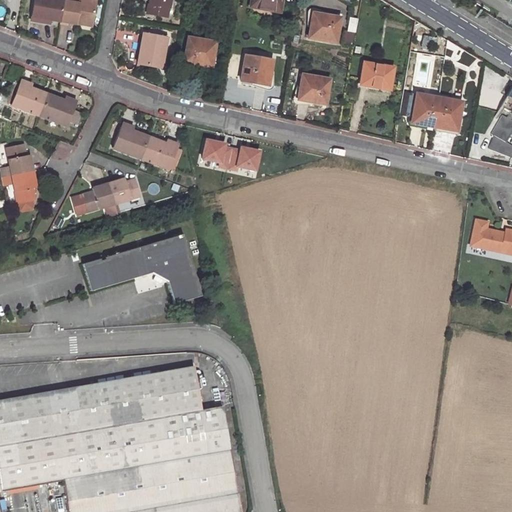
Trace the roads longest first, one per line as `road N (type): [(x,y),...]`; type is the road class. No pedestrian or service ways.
road 1 (residential): [(112,85),(191,112),(511,178)]
road 2 (residential): [(0,348),(196,337),(217,345),(243,376),(268,511)]
road 3 (residential): [(112,85),(55,201)]
road 4 (unknown): [(160,294),(37,321)]
